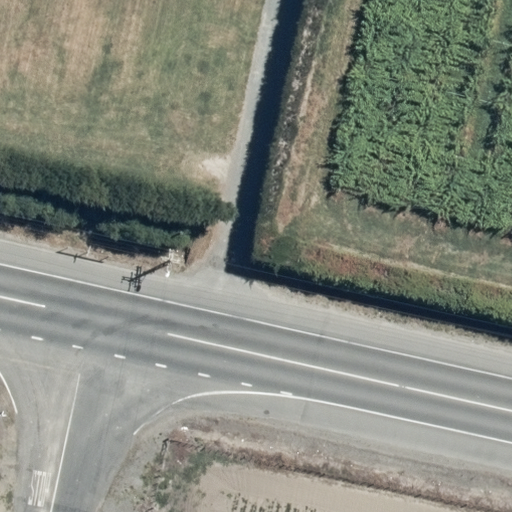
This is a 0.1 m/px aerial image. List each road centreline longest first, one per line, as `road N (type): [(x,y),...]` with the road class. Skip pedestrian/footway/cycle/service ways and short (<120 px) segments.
road 1 (primary): [(90,318),(511,411)]
road 2 (unclassified): [(48,511),(90,318)]
